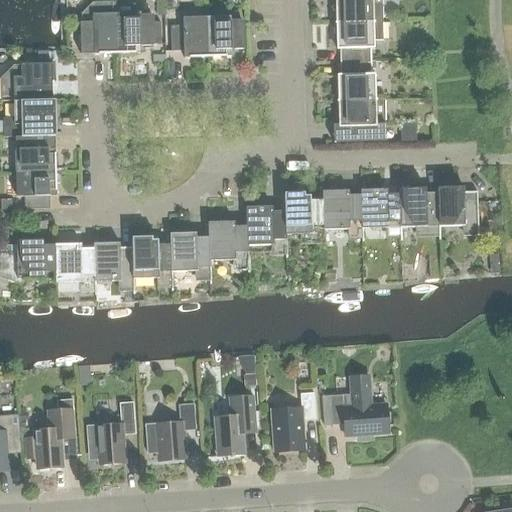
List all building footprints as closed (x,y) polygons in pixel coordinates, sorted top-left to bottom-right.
[(382,22),(381,4),(381,0),(334,0),(335,23),(334,23),(334,24),(383,23),(383,22),(382,22)] [(116,54),(115,6),(113,6),(113,3),(92,4),(81,15),(81,23),(79,23),(80,55),(116,54)] [(135,5),(115,6),(116,54),(140,54),(140,47),(153,47),(160,46),(160,24),(152,24),(152,18),(139,18),(139,14),(135,14),(135,5)] [(231,51),(243,50),(243,25),(230,25),(230,17),(206,18),(207,58),(231,57),(231,51)] [(183,59),(207,58),(206,18),(182,19),(182,27),(170,27),(171,52),(183,52),(183,59)] [(339,50),(340,63),(371,62),(370,49),(373,49),(373,41),(382,41),(382,23),(383,23),(334,24),(335,24),(336,50),(339,50)] [(48,52),(38,53),(38,62),(48,61),(48,52)] [(336,101),(336,102),(385,101),(385,100),(375,100),(374,75),(371,75),(371,62),(340,63),(340,76),(337,76),(337,101),(336,101)] [(53,101),(52,65),(20,65),(20,67),(13,67),(1,79),(2,101),(1,101),(1,103),(13,102),(53,101)] [(13,102),(14,119),(3,119),(3,138),(18,138),(54,137),(54,125),(53,101),(13,102)] [(385,101),(336,102),(336,103),(337,103),(338,128),(343,128),(343,142),(385,141),(384,101),(385,101)] [(415,133),(400,133),(400,143),(416,142),(415,133)] [(14,150),(15,174),(55,173),(54,149),(54,137),(18,138),(18,150),(14,150)] [(55,173),(15,174),(16,198),(24,198),(24,210),(49,209),(49,197),(56,197),(55,173)] [(463,193),(463,188),(437,189),(439,241),(440,241),(439,227),(463,226),(464,235),(477,235),(477,240),(478,240),(476,193),(463,193)] [(425,194),(425,189),(399,190),(400,242),(401,242),(401,228),(415,228),(415,238),(438,238),(438,241),(439,241),(437,189),(437,194),(425,194)] [(400,237),(400,242),(399,190),(398,190),(399,195),(387,195),(386,190),(361,191),(362,243),(363,243),(362,229),(387,229),(387,237),(400,237)] [(361,238),(361,243),(362,243),(361,191),(360,191),(360,196),(348,196),(348,191),(322,192),(324,248),(324,230),(348,229),(348,238),(361,238)] [(322,192),(322,201),(310,201),(310,196),(284,197),(284,212),(286,259),(286,235),(300,235),(300,246),(323,245),(323,248),(324,248),(322,192)] [(284,197),(283,197),(284,212),(272,212),(272,207),(246,208),(248,274),(248,246),(272,246),(272,255),(285,254),(285,259),(286,259),(284,212),(284,197)] [(11,201),(1,201),(2,211),(11,211),(11,201)] [(246,208),(245,208),(246,227),(234,227),(234,222),(208,223),(210,285),(210,261),(234,261),(234,270),(247,269),(247,274),(248,274),(246,208)] [(170,234),(171,292),(172,292),(171,272),(196,272),(196,281),(209,280),(209,285),(210,285),(208,223),(207,223),(208,238),(196,238),(196,234),(170,234)] [(171,292),(170,234),(169,234),(169,245),(157,246),(157,241),(132,241),(133,295),(134,295),(133,280),(157,279),(158,288),(171,287),(171,292)] [(55,279),(55,284),(56,284),(55,245),(54,245),(54,246),(42,246),(42,241),(16,242),(16,254),(0,254),(0,276),(26,286),(26,280),(55,279)] [(119,249),(119,244),(93,244),(95,296),(95,283),(119,282),(119,291),(132,291),(132,295),(133,295),(132,241),(131,241),(131,248),(119,249)] [(81,250),(81,245),(55,245),(56,284),(81,283),(81,292),(94,292),(94,296),(95,296),(93,244),(93,249),(81,250)] [(428,253),(429,280),(441,280),(440,253),(428,253)] [(255,374),(246,374),(246,384),(256,383),(255,374)] [(386,407),(372,408),(370,376),(348,378),(349,395),(328,397),(321,397),(323,427),(330,426),(343,425),(344,436),(355,436),(356,442),(373,441),(372,434),(388,433),(386,407)] [(302,421),(315,420),(313,394),(300,395),(301,409),(270,411),(273,453),(304,451),(302,421)] [(217,457),(244,455),(241,427),(255,426),(252,397),(229,399),(230,417),(214,418),(217,457)] [(46,411),(47,430),(34,431),(35,438),(24,439),(25,461),(36,460),(37,470),(61,468),(59,440),(75,439),(72,400),(56,402),(57,411),(46,411)] [(119,404),(120,425),(86,427),(89,462),(99,461),(99,466),(124,464),(122,436),(135,435),(133,403),(119,404)] [(179,424),(156,426),(156,424),(144,425),(147,455),(157,454),(158,462),(185,459),(183,432),(195,431),(193,405),(178,406),(179,424)] [(0,472),(8,472),(6,444),(20,443),(19,430),(18,423),(18,415),(0,416),(0,472)] [(27,415),(18,415),(18,423),(24,423),(27,422),(27,415)]
